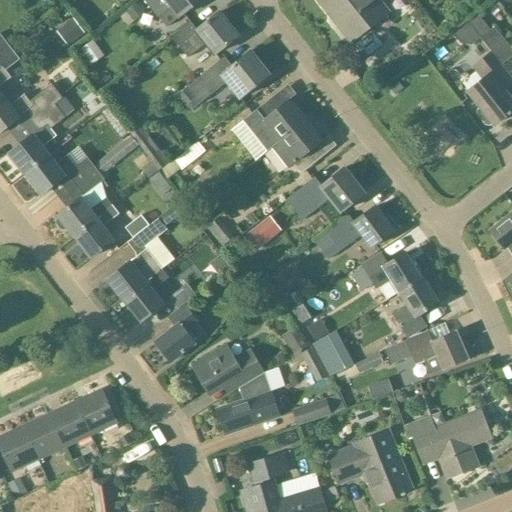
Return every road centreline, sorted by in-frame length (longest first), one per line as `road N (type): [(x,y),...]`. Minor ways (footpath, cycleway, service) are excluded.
road 1 (residential): [(207,511),(176,432),(10,219)]
road 2 (residential): [(445,235),(261,4)]
road 3 (residential): [(511,354),(480,281),(445,235)]
